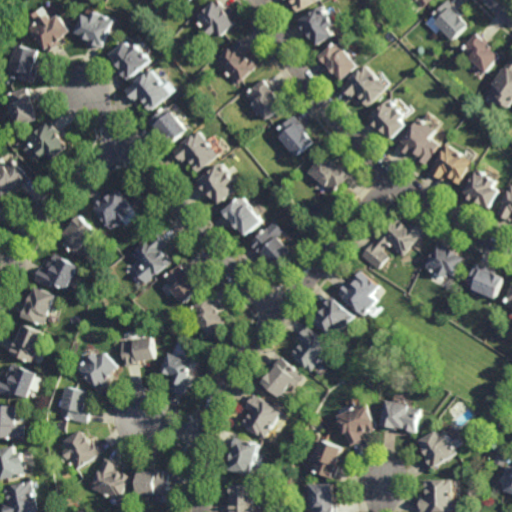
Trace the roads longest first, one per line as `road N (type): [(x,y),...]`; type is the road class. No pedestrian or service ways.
road 1 (residential): [(202,511),(204,448),(237,365),(394,176)]
road 2 (residential): [(511,246),(394,176),(337,120),(253,0)]
road 3 (residential): [(279,312),(236,276),(82,88)]
road 4 (residential): [(0,297),(37,220),(125,141)]
